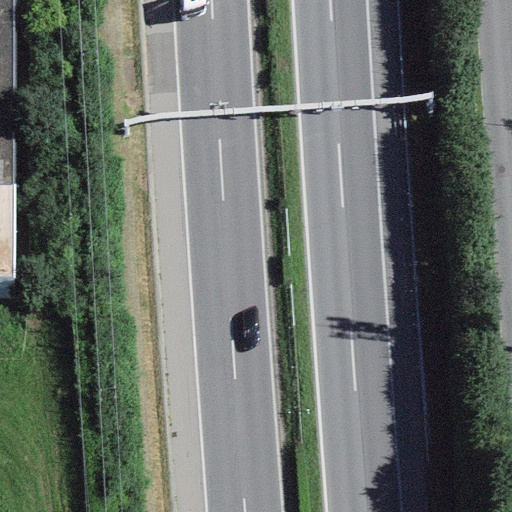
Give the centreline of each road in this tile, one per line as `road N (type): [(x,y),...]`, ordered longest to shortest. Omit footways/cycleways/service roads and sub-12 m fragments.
road 1 (motorway): [(213,0),(251,511)]
road 2 (motorway): [(369,511),(336,0)]
